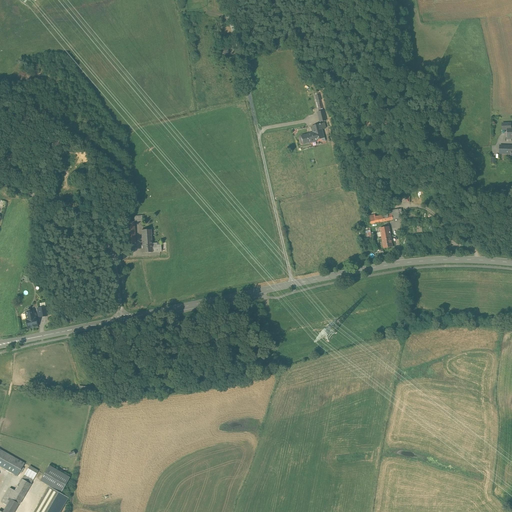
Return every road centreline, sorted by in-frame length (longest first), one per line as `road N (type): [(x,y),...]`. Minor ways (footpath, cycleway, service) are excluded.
road 1 (tertiary): [(511,262),(402,262),(122,319)]
road 2 (residential): [(122,319),(112,252),(96,225),(79,210),(0,181)]
road 3 (track): [(258,136),(292,284)]
road 4 (tertiary): [(122,319),(0,345)]
road 5 (track): [(258,136),(231,19)]
